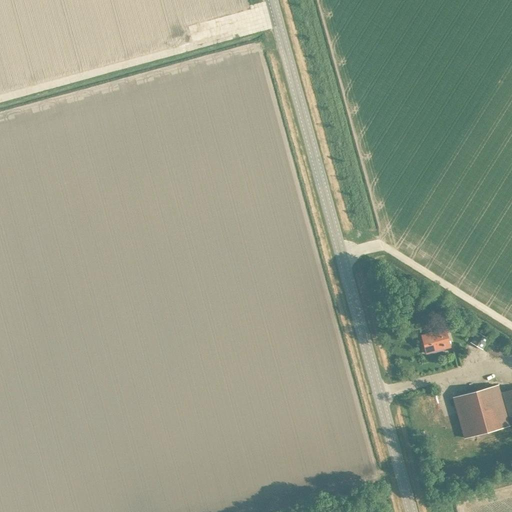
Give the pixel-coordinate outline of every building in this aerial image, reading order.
[(210,15),(184,21),(189,43),(209,38),(208,30),(213,28),(210,15)] [(425,352),(449,345),(444,328),(421,334),(425,352)] [(481,348),(487,337),(476,330),(470,341),(481,348)] [(508,424),(499,391),(497,384),(452,396),(463,436),(508,424)] [(511,422),(511,387),(499,391),(508,424),(511,422)]
